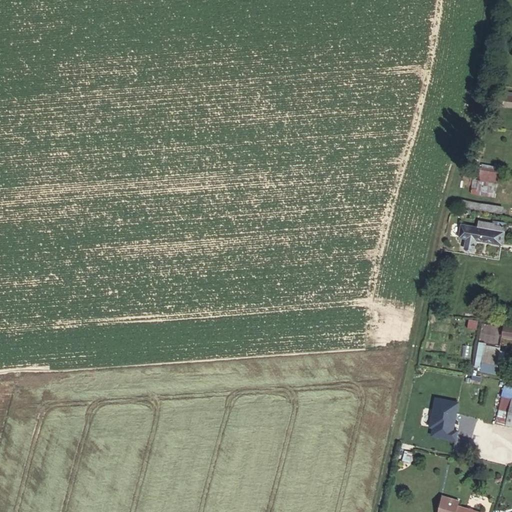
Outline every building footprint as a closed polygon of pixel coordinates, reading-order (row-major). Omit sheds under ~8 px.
[(511,93),(504,93),(503,106),(511,106),(511,93)] [(486,210),(490,187),(471,184),(467,207),(486,210)] [(459,212),(458,218),(498,225),(499,219),(459,212)] [(484,234),(485,228),(485,226),(469,223),(468,231),(484,234)] [(498,231),(485,228),(484,234),(468,231),(456,229),(453,241),(462,243),(473,245),(495,249),(498,231)] [(471,257),(473,245),(462,243),(459,255),(471,257)] [(511,337),(511,325),(502,325),(501,337),(511,337)] [(482,329),(480,341),(499,346),(502,334),(482,329)] [(474,369),(498,372),(501,346),(477,344),(474,369)] [(511,439),(511,412),(508,411),(503,438),(511,439)] [(463,425),(460,438),(483,444),(486,431),(463,425)] [(441,511),(444,499),(440,499),(436,511),(441,511)] [(453,511),(456,502),(444,499),(441,511),(453,511)]
